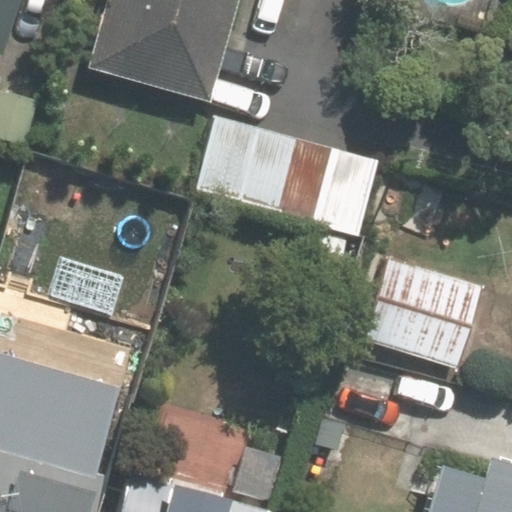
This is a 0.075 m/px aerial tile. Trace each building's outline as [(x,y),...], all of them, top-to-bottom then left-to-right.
[(97,0),(78,69),(200,103),(228,0),(97,0)] [(511,0),(492,0),(484,26),(511,35),(511,0)] [(0,141),(19,146),(31,102),(0,94),(0,141)] [(370,160),(206,113),(185,187),(349,234),(370,160)] [(166,211),(47,173),(33,215),(152,253),(166,211)] [(474,287),(381,257),(354,339),(448,369),(474,287)] [(423,387),(329,359),(312,414),(406,442),(423,387)] [(0,511),(83,511),(94,475),(18,453),(35,394),(0,384),(0,511)] [(108,511),(260,511),(277,455),(237,444),(222,497),(121,468),(108,511)] [(511,511),(511,463),(480,454),(464,511),(511,511)]
